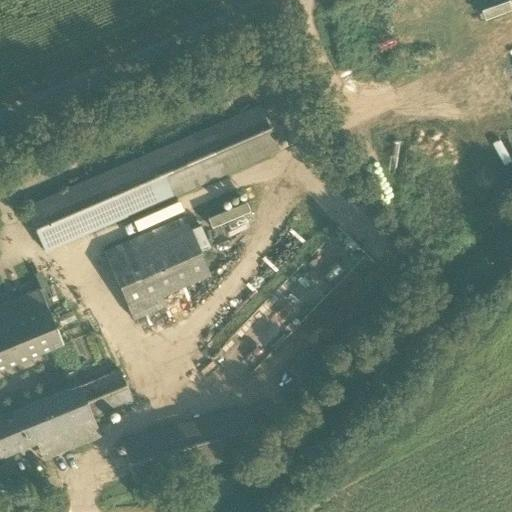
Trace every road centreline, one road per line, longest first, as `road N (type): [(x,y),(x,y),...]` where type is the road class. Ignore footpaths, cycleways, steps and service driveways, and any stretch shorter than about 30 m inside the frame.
road 1 (unknown): [(297,0),(337,77),(318,125),(290,154),(75,249),(155,356),(162,378),(76,511)]
road 2 (track): [(511,247),(235,511)]
road 3 (unclassified): [(0,111),(272,0)]
